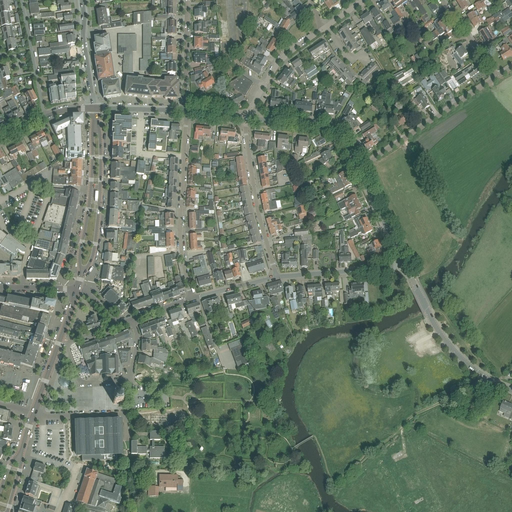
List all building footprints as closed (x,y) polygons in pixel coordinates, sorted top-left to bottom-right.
[(161,0),(161,5),(163,5),(163,9),(168,9),(176,9),(176,2),(170,2),(170,0),(161,0)] [(297,1),(296,0),(293,2),(294,4),(293,4),(296,7),(294,9),(296,12),(300,17),(305,13),(302,8),(301,7),(303,6),(298,0),(297,1)] [(337,2),(335,0),(332,0),(326,4),(330,10),(339,3),(337,1),(337,2)] [(393,10),(391,7),(386,0),(380,5),(384,11),(387,9),(390,13),(391,12),(393,11),(393,10)] [(393,3),(394,4),(397,8),(395,10),(401,19),(404,17),(398,8),(401,5),(403,4),(400,0),(391,0),(394,3),(393,3)] [(418,0),(412,0),(413,2),(417,7),(425,19),(428,17),(427,15),(426,14),(427,14),(418,0)] [(487,1),(476,7),(478,11),(486,6),(486,5),(490,3),(487,0),(486,0),(487,1)] [(64,5),(64,1),(57,2),(58,8),(60,8),(61,12),(71,10),(70,4),(64,5)] [(288,1),(285,3),(289,8),(292,11),(289,13),(291,16),(289,18),(291,20),(293,18),(295,21),(300,17),(296,12),(294,9),(292,6),(288,1)] [(434,2),(428,6),(433,13),(434,12),(438,9),(439,9),(434,2)] [(463,11),(467,8),(469,7),(465,2),(459,5),(463,11)] [(31,15),(39,13),(38,4),(30,4),(29,4),(31,15)] [(100,10),(97,11),(98,18),(106,17),(105,10),(108,9),(107,4),(102,4),(99,5),(101,5),(101,10),(100,10)] [(207,14),(207,7),(197,7),(199,7),(198,10),(196,10),(195,18),(204,18),(204,14),(207,14)] [(381,21),(382,22),(383,23),(382,24),(387,31),(392,28),(387,21),(385,22),(384,21),(384,20),(379,12),(376,8),(370,12),(373,16),(375,19),(378,23),(381,21)] [(157,15),(157,18),(167,18),(167,15),(174,15),(176,16),(176,12),(177,12),(177,9),(176,9),(168,9),(168,13),(165,13),(165,15),(157,15)] [(393,11),(391,12),(396,21),(399,19),(394,10),(393,10),(393,11)] [(151,11),(143,12),(134,14),(134,26),(144,24),(148,24),(151,23),(151,21),(151,18),(151,11)] [(468,16),(471,22),(480,17),(479,16),(480,16),(477,11),(468,16)] [(381,32),(371,17),(368,13),(361,18),(365,25),(369,22),(377,32),(376,35),(377,37),(381,34),(380,33),(381,32)] [(266,16),(264,20),(275,27),(273,30),(277,33),(276,35),(279,36),(281,33),(283,35),(287,29),(281,26),(278,24),(266,16)] [(493,20),(488,23),(489,26),(494,23),(495,24),(499,21),(500,20),(502,19),(500,16),(498,17),(496,18),(495,19),(493,20)] [(106,17),(98,18),(99,26),(102,26),(103,26),(104,30),(103,30),(107,30),(122,28),(121,23),(121,22),(112,23),(112,25),(108,25),(106,17)] [(480,17),(471,22),(475,27),(479,25),(481,24),(483,22),(480,17)] [(10,18),(1,20),(1,23),(2,26),(7,25),(12,24),(10,18)] [(176,28),(176,22),(167,21),(167,18),(157,18),(155,18),(155,21),(165,21),(165,28),(168,28),(176,28)] [(282,19),(278,24),(287,29),(290,24),(288,22),(290,21),(288,19),(285,21),(285,20),(285,21),(282,19)] [(396,21),(393,23),(396,28),(398,30),(401,28),(404,26),(402,24),(400,21),(399,19),(396,21)] [(431,19),(424,25),(426,28),(433,22),(431,19)] [(434,32),(432,33),(434,36),(444,29),(448,25),(444,19),(440,22),(438,20),(435,22),(436,23),(434,24),(438,30),(437,30),(434,32)] [(195,26),(195,33),(198,33),(201,33),(202,33),(203,33),(206,33),(209,33),(209,28),(207,28),(207,22),(204,22),(202,22),(198,22),(198,23),(198,26),(196,26),(195,26)] [(43,24),(33,25),(34,35),(34,36),(44,35),(43,24)] [(58,26),(57,26),(58,33),(66,31),(69,31),(74,30),(73,24),(69,25),(69,24),(67,24),(66,24),(65,24),(65,25),(58,26)] [(342,37),(350,32),(347,27),(348,27),(347,25),(342,28),(343,29),(338,32),(342,37)] [(434,36),(432,37),(434,40),(438,37),(440,35),(444,32),(446,34),(444,36),(447,40),(448,40),(452,37),(449,33),(453,31),(448,25),(444,29),(434,36)] [(7,27),(2,28),(3,32),(4,34),(13,33),(12,26),(7,27)] [(511,32),(508,26),(501,31),(505,36),(507,34),(511,32)] [(480,33),(479,34),(480,36),(482,36),(483,38),(489,35),(492,33),(489,27),(485,29),(484,30),(480,32),(480,33)] [(161,34),(161,38),(167,38),(167,35),(168,35),(171,35),(176,35),(176,28),(168,28),(165,28),(164,28),(164,34),(161,34)] [(376,42),(366,28),(360,31),(369,47),(372,51),(378,47),(377,46),(379,45),(376,42)] [(350,32),(342,37),(345,42),(353,37),(350,32)] [(489,35),(483,38),(485,40),(484,42),(485,44),(486,43),(487,44),(492,40),(496,38),(494,36),(495,35),(493,32),(492,33),(489,35)] [(13,33),(4,34),(4,37),(4,41),(7,40),(14,39),(13,33)] [(58,43),(50,44),(50,48),(51,48),(61,47),(68,46),(68,45),(69,44),(70,44),(71,46),(75,45),(75,44),(76,44),(74,35),(71,36),(70,36),(69,33),(61,34),(62,35),(62,36),(63,43),(59,43),(58,43)] [(112,55),(109,35),(97,37),(94,38),(95,41),(94,41),(95,45),(93,45),(95,55),(97,55),(97,57),(94,57),(95,61),(94,61),(96,68),(96,70),(112,67),(110,55),(112,55)] [(353,37),(345,42),(348,47),(356,42),(354,39),(358,36),(357,35),(353,37)] [(276,36),(270,44),(276,48),(279,42),(276,40),(278,37),(276,36)] [(151,37),(151,39),(151,41),(156,41),(161,41),(162,41),(165,41),(165,47),(176,47),(176,41),(173,41),(171,41),(167,41),(167,38),(161,38),(157,37),(151,37)] [(261,39),(259,41),(263,43),(260,47),(264,49),(263,50),(266,52),(267,50),(270,51),(272,53),(276,48),(270,44),(261,39)] [(324,42),(319,45),(323,51),(325,53),(330,50),(328,48),(328,47),(327,45),(328,44),(325,41),(324,42)] [(504,41),(499,44),(501,48),(502,49),(503,51),(504,52),(503,52),(500,55),(503,60),(510,56),(511,54),(511,52),(510,50),(507,45),(506,45),(504,41)] [(360,47),(356,42),(348,47),(351,53),(356,50),(357,51),(362,48),(361,47),(360,47)] [(195,43),(195,49),(203,49),(203,48),(208,48),(208,51),(215,52),(215,46),(215,44),(208,44),(195,43)] [(315,48),(314,49),(316,51),(318,55),(320,57),(325,53),(323,51),(319,45),(316,47),(314,48),(315,48)] [(251,46),(248,50),(251,51),(255,54),(254,55),(255,55),(253,59),(264,66),(267,60),(263,57),(262,56),(261,56),(257,53),(258,51),(256,50),(256,49),(251,46)] [(39,49),(38,49),(38,50),(39,56),(48,55),(52,55),(54,55),(62,54),(62,53),(66,53),(67,58),(69,58),(69,57),(70,57),(71,57),(77,56),(76,48),(69,49),(69,47),(67,47),(51,49),(51,48),(50,48),(39,49)] [(160,54),(160,60),(166,61),(169,61),(169,54),(172,54),(175,54),(176,47),(165,47),(165,54),(160,54)] [(456,52),(452,56),(453,57),(455,59),(457,63),(458,63),(460,67),(464,64),(467,62),(464,59),(463,57),(464,57),(468,54),(463,47),(457,51),(456,51),(457,52),(456,52)] [(312,50),(309,52),(312,56),(313,58),(314,60),(320,57),(318,55),(316,51),(314,49),(313,48),(312,49),(312,50)] [(419,53),(415,56),(419,62),(423,60),(419,53)] [(195,55),(195,56),(194,56),(194,60),(195,60),(195,63),(208,63),(208,66),(215,65),(215,60),(207,59),(207,55),(195,55)] [(242,58),(240,62),(243,64),(243,65),(248,68),(259,75),(262,70),(264,66),(253,59),(252,60),(248,58),(248,57),(244,55),(243,58),(242,58)] [(331,67),(328,70),(329,72),(332,69),(335,66),(339,62),(339,61),(335,57),(331,61),(328,64),(331,67)] [(301,77),(303,75),(299,68),(303,65),(299,59),(292,63),(301,77)] [(57,72),(54,72),(54,75),(57,75),(61,74),(61,75),(65,74),(74,73),(74,68),(75,67),(75,66),(79,66),(78,60),(71,61),(64,62),(65,66),(70,65),(71,68),(71,70),(65,71),(61,71),(61,69),(56,70),(57,72)] [(164,62),(164,65),(168,65),(168,73),(175,73),(175,72),(177,72),(177,68),(175,68),(175,66),(175,65),(174,65),(174,62),(170,62),(164,62)] [(332,69),(329,72),(330,73),(333,70),(336,73),(344,66),(342,64),(340,63),(339,62),(335,66),(332,69)] [(371,65),(368,68),(372,72),(375,75),(378,78),(379,77),(376,74),(380,71),(377,67),(373,63),(371,65)] [(308,68),(304,71),(309,78),(319,72),(315,65),(308,69),(308,68)] [(337,80),(348,70),(344,66),(336,73),(339,76),(336,79),(337,80)] [(455,77),(454,77),(457,81),(460,85),(467,81),(467,80),(464,77),(468,74),(470,78),(471,78),(479,72),(476,68),(475,69),(472,66),(469,68),(460,74),(455,77)] [(0,79),(4,89),(7,88),(5,78),(10,76),(6,67),(0,69),(0,70),(2,75),(0,75),(0,79)] [(114,79),(112,67),(96,70),(98,82),(102,81),(103,83),(110,82),(115,81),(114,79)] [(286,70),(282,75),(289,80),(294,85),(296,82),(290,78),(293,75),(292,74),(294,71),(291,67),(288,71),(286,70)] [(204,68),(202,70),(203,73),(203,74),(211,86),(216,83),(213,79),(212,77),(209,78),(208,76),(209,75),(208,74),(205,70),(204,68)] [(366,70),(364,72),(368,76),(371,79),(374,76),(377,79),(378,78),(375,75),(372,72),(368,68),(366,70)] [(348,70),(337,80),(339,82),(342,79),(345,82),(348,79),(352,75),(350,73),(349,72),(348,70)] [(405,71),(392,77),(396,84),(399,82),(399,81),(405,77),(404,74),(406,73),(405,71)] [(362,73),(360,76),(363,80),(362,81),(366,85),(368,84),(367,83),(371,79),(368,76),(364,72),(362,73)] [(49,90),(49,92),(51,104),(66,102),(66,100),(76,99),(75,91),(76,91),(75,88),(77,88),(76,87),(76,86),(75,84),(76,84),(75,84),(75,82),(75,78),(75,76),(73,76),(73,74),(61,76),(61,80),(62,84),(62,88),(56,89),(55,88),(55,86),(49,87),(49,89),(49,90)] [(206,90),(211,86),(203,74),(199,76),(202,79),(197,82),(201,89),(204,86),(206,90)] [(427,83),(423,86),(426,91),(427,92),(428,93),(432,90),(436,96),(439,100),(443,97),(445,96),(444,96),(444,95),(446,94),(451,91),(446,82),(440,74),(436,77),(435,78),(435,77),(434,76),(430,79),(431,80),(431,81),(427,83)] [(138,97),(138,96),(141,78),(138,78),(138,76),(127,75),(127,79),(125,92),(125,95),(138,97)] [(282,75),(278,81),(282,84),(283,85),(285,82),(287,83),(286,83),(292,88),(294,85),(289,80),(282,75)] [(348,79),(345,82),(349,86),(348,87),(349,88),(353,84),(352,83),(356,79),(355,78),(353,76),(352,75),(348,79)] [(249,90),(253,83),(242,76),(234,81),(249,90)] [(148,98),(149,95),(150,81),(142,80),(143,79),(141,78),(138,96),(142,97),(148,98)] [(176,83),(176,79),(165,79),(165,82),(160,82),(160,97),(164,97),(164,99),(176,99),(176,95),(178,95),(178,83),(176,83)] [(112,97),(121,96),(118,81),(115,81),(110,82),(112,97)] [(160,97),(160,82),(153,82),(150,81),(149,95),(148,98),(151,98),(151,97),(160,97)] [(245,97),(249,90),(234,81),(227,85),(241,94),(242,95),(245,97)] [(103,99),(112,97),(110,82),(103,83),(101,83),(103,99)] [(15,96),(20,94),(16,86),(10,89),(10,90),(13,95),(14,96),(15,96)] [(419,106),(422,104),(425,109),(430,106),(425,99),(427,98),(426,97),(426,96),(420,87),(416,90),(419,95),(420,95),(421,96),(415,100),(419,106)] [(10,90),(2,94),(5,99),(13,95),(10,90)] [(272,100),(271,104),(271,107),(288,109),(289,104),(289,102),(289,98),(286,97),(285,101),(278,100),(278,96),(279,91),(273,91),(272,100)] [(25,94),(25,95),(27,98),(27,99),(29,98),(28,99),(27,99),(27,101),(28,104),(32,111),(33,110),(35,109),(36,109),(37,108),(34,101),(35,101),(37,99),(35,94),(32,96),(31,93),(30,92),(27,93),(25,94)] [(317,100),(317,104),(318,104),(320,104),(319,106),(319,111),(325,112),(325,107),(326,104),(327,94),(324,93),(323,93),(323,96),(319,95),(318,100),(317,100)] [(232,106),(245,100),(242,95),(241,94),(229,100),(232,106)] [(325,112),(325,113),(326,113),(326,114),(329,115),(329,114),(334,114),(334,111),(334,108),(337,108),(339,104),(343,106),(347,99),(343,96),(340,102),(337,101),(336,103),(336,104),(331,100),(331,99),(331,94),(328,94),(327,94),(326,104),(325,107),(325,112)] [(400,95),(396,97),(401,104),(405,101),(400,95)] [(28,114),(29,113),(29,112),(30,112),(28,107),(23,97),(18,99),(23,110),(26,114),(27,113),(28,114)] [(296,105),(296,110),(304,111),(305,100),(302,100),(302,103),(296,103),(296,105)] [(305,100),(304,111),(312,112),(312,107),(313,105),(307,104),(308,100),(305,100)] [(348,106),(343,114),(347,116),(352,108),(351,108),(354,103),(350,100),(347,106),(348,106)] [(14,104),(9,107),(11,110),(12,113),(16,120),(22,116),(19,112),(18,110),(14,104)] [(9,107),(3,110),(7,116),(6,116),(8,118),(10,123),(16,120),(12,113),(11,110),(9,107)] [(406,116),(403,112),(400,114),(401,116),(395,120),(393,121),(395,123),(397,127),(412,118),(409,113),(406,116)] [(354,117),(352,115),(351,115),(349,117),(343,122),(348,127),(356,119),(358,117),(356,115),(354,117)] [(53,126),(52,126),(57,138),(57,139),(60,145),(61,144),(63,149),(64,150),(81,149),(82,149),(83,149),(83,148),(82,147),(82,142),(82,141),(82,137),(82,136),(81,130),(81,129),(81,128),(81,125),(82,125),(82,123),(82,120),(82,117),(82,116),(73,117),(73,118),(70,118),(69,118),(66,120),(65,120),(61,122),(62,123),(61,123),(59,124),(59,123),(57,124),(56,124),(55,125),(53,126)] [(111,133),(111,136),(112,136),(112,143),(113,143),(123,143),(123,144),(130,144),(131,144),(131,142),(131,141),(131,140),(131,134),(131,132),(131,127),(131,118),(124,118),(120,118),(114,118),(114,123),(112,123),(112,132),(112,133),(111,133)] [(352,132),(356,129),(361,125),(356,119),(348,127),(352,132)] [(150,135),(159,136),(160,122),(159,122),(157,122),(157,121),(151,120),(150,127),(155,128),(156,128),(156,132),(151,132),(150,132),(150,135)] [(160,122),(159,136),(167,137),(168,137),(168,134),(169,133),(168,133),(163,133),(163,128),(169,129),(169,123),(162,123),(160,122)] [(362,131),(371,125),(368,122),(360,127),(362,131)] [(171,124),(171,129),(171,131),(169,131),(169,140),(174,141),(174,139),(174,135),(179,135),(179,134),(180,125),(171,124)] [(379,129),(376,125),(374,126),(373,126),(361,134),(364,138),(366,138),(367,141),(366,141),(366,142),(363,145),(367,152),(371,149),(371,148),(378,143),(376,139),(378,138),(375,133),(377,132),(377,131),(379,129)] [(203,137),(204,127),(197,127),(197,132),(195,132),(195,139),(199,140),(199,136),(203,137)] [(204,127),(203,134),(207,135),(207,137),(211,138),(211,136),(212,133),(210,133),(211,128),(204,127)] [(228,141),(229,130),(222,129),(221,134),(220,134),(219,142),(224,142),(224,141),(228,141)] [(228,141),(232,142),(232,140),(236,140),(236,136),(235,136),(235,135),(236,134),(236,131),(229,130),(228,137),(228,141)] [(36,135),(39,141),(42,147),(43,147),(48,144),(48,143),(52,141),(48,134),(44,136),(42,132),(36,135)] [(261,150),(261,147),(263,134),(255,133),(254,139),(258,140),(258,147),(258,150),(261,150)] [(270,141),(270,140),(270,135),(263,134),(261,147),(265,148),(266,140),(270,141)] [(32,143),(28,146),(28,147),(29,147),(29,149),(30,150),(30,151),(31,152),(32,152),(35,158),(39,156),(34,146),(37,145),(35,143),(39,141),(36,135),(30,138),(30,139),(32,143)] [(149,135),(149,143),(156,143),(157,140),(163,140),(162,144),(166,144),(167,137),(159,136),(150,135),(149,135)] [(278,144),(278,149),(282,149),(282,146),(282,144),(286,145),(286,147),(286,149),(287,150),(291,150),(291,145),(288,144),(289,137),(279,136),(279,141),(278,144)] [(321,138),(320,136),(314,139),(319,147),(326,142),(323,137),(321,138)] [(308,148),(309,139),(300,138),(299,144),(296,144),(295,152),(303,153),(303,148),(308,148)] [(15,146),(18,152),(22,151),(23,153),(26,151),(24,147),(23,148),(21,143),(15,146)] [(148,150),(148,151),(156,151),(156,147),(160,147),(162,147),(162,148),(162,151),(162,152),(166,152),(166,144),(162,144),(156,143),(149,143),(149,144),(149,145),(149,146),(148,146),(148,150)] [(56,145),(51,148),(56,156),(61,154),(56,145)] [(9,149),(9,150),(11,154),(10,155),(12,158),(15,156),(14,154),(18,152),(15,146),(15,147),(9,150),(9,149)] [(322,155),(323,158),(319,160),(321,165),(324,164),(326,163),(329,162),(333,160),(331,154),(329,155),(329,153),(332,152),(330,147),(330,148),(325,150),(320,152),(319,153),(318,152),(312,155),(312,156),(306,159),(307,162),(320,156),(320,155),(322,155)] [(64,150),(60,150),(64,160),(67,160),(82,161),(82,154),(80,154),(81,149),(64,150)] [(34,159),(30,152),(27,154),(31,162),(32,161),(36,167),(38,165),(35,159),(34,159)] [(244,165),(243,157),(237,158),(237,163),(235,163),(235,162),(230,162),(231,166),(234,166),(244,165)] [(15,160),(11,162),(16,168),(15,169),(20,177),(22,176),(19,172),(21,171),(19,166),(15,160)] [(65,165),(65,170),(81,171),(82,161),(67,160),(67,163),(67,166),(65,165)] [(136,172),(136,174),(142,175),(144,175),(144,174),(147,175),(148,175),(149,171),(150,167),(149,167),(145,167),(145,163),(138,162),(137,165),(137,168),(137,170),(136,172)] [(111,163),(111,171),(136,172),(137,170),(137,168),(130,168),(129,168),(124,168),(124,164),(116,164),(111,163)] [(239,172),(245,172),(244,165),(234,166),(235,173),(239,172)] [(189,166),(189,175),(197,176),(199,176),(200,169),(197,169),(196,169),(196,167),(194,166),(189,166)] [(15,169),(4,176),(9,183),(12,189),(13,189),(24,182),(20,177),(15,169)] [(54,170),(53,177),(59,178),(59,174),(65,174),(65,173),(72,174),(72,177),(63,176),(63,178),(81,179),(81,171),(65,170),(64,170),(62,170),(54,170)] [(136,172),(111,171),(111,179),(122,180),(122,181),(129,181),(135,181),(136,174),(136,172)] [(237,180),(246,178),(245,172),(239,172),(239,177),(237,177),(237,180)] [(339,175),(334,178),(337,183),(335,185),(338,184),(338,183),(342,181),(342,182),(349,178),(346,172),(341,174),(339,175)] [(196,183),(197,176),(189,175),(188,185),(195,185),(195,182),(196,183)] [(3,176),(0,177),(0,179),(4,186),(9,183),(4,176),(3,176)] [(62,178),(61,185),(81,186),(81,183),(81,179),(62,178)] [(247,186),(246,178),(237,180),(238,182),(240,182),(240,187),(247,186)] [(332,186),(330,187),(332,190),(331,190),(333,194),(338,191),(345,188),(347,187),(348,187),(348,186),(348,188),(351,186),(351,185),(352,185),(349,178),(342,182),(342,181),(338,183),(338,184),(335,185),(334,185),(332,186)] [(111,183),(110,191),(111,191),(117,191),(122,191),(122,185),(129,185),(129,184),(129,181),(122,181),(122,184),(118,184),(111,183)] [(302,190),(311,187),(309,181),(301,184),(302,190)] [(240,195),(249,194),(247,187),(240,188),(241,192),(239,193),(240,195)] [(78,201),(80,193),(69,190),(53,189),(52,195),(53,195),(78,201)] [(195,199),(196,192),(194,192),(194,189),(188,189),(187,198),(195,199)] [(263,195),(261,195),(263,203),(272,202),(271,194),(276,193),(275,189),(266,190),(266,192),(263,192),(263,195)] [(110,194),(110,201),(121,201),(127,201),(127,191),(122,191),(117,191),(117,194),(111,194),(110,194)] [(250,201),(249,194),(240,195),(240,197),(242,197),(243,202),(250,201)] [(76,210),(78,201),(53,195),(51,204),(76,210)] [(349,198),(342,202),(345,208),(346,208),(347,207),(359,202),(356,195),(355,196),(354,195),(351,196),(352,197),(349,198)] [(296,203),(294,204),(295,208),(296,208),(300,207),(304,206),(301,197),(297,198),(299,202),(296,203)] [(198,199),(195,199),(187,198),(187,207),(193,208),(194,205),(195,205),(198,205),(198,199)] [(117,211),(121,211),(139,213),(139,202),(121,201),(110,201),(110,208),(110,210),(110,211),(117,211)] [(244,207),(242,207),(242,209),(251,207),(250,201),(243,202),(244,206),(244,207)] [(272,202),(263,203),(264,212),(267,211),(268,211),(278,209),(276,201),(273,202),(272,202)] [(347,207),(346,208),(349,215),(350,215),(352,217),(360,214),(358,210),(362,208),(359,202),(347,207)] [(72,229),(76,210),(51,204),(50,204),(43,222),(45,222),(45,225),(51,227),(51,224),(52,224),(61,226),(72,229)] [(304,206),(297,208),(299,216),(306,214),(304,206)] [(253,214),(251,207),(242,209),(243,211),(245,211),(246,216),(253,214)] [(117,211),(110,211),(110,210),(109,219),(125,220),(126,212),(121,211),(117,211)] [(190,222),(196,222),(200,221),(200,214),(190,214),(190,222)] [(248,222),(246,223),(246,225),(255,222),(253,215),(248,217),(246,217),(248,222)] [(361,216),(354,219),(359,229),(370,224),(367,218),(363,220),(361,216)] [(272,218),(267,220),(269,228),(281,224),(279,219),(276,220),(275,217),(272,218)] [(108,227),(113,228),(121,228),(121,230),(129,231),(135,232),(136,224),(133,224),(133,221),(125,220),(109,219),(108,227)] [(152,227),(151,227),(152,231),(159,231),(159,228),(166,228),(166,227),(168,227),(173,227),(173,220),(161,221),(159,221),(159,227),(155,227),(152,227)] [(196,222),(190,222),(190,229),(195,229),(196,229),(202,229),(202,221),(200,221),(196,222)] [(257,229),(255,222),(246,225),(247,227),(249,226),(250,231),(257,229)] [(52,224),(50,233),(53,233),(70,237),(72,229),(61,226),(52,224)] [(281,224),(269,228),(272,236),(274,235),(274,238),(278,237),(277,234),(276,231),(279,230),(279,231),(282,230),(281,224)] [(356,231),(349,234),(351,238),(358,235),(359,233),(361,232),(362,234),(364,235),(366,234),(368,233),(373,231),(370,224),(359,229),(356,231)] [(250,238),(259,236),(257,229),(250,231),(252,235),(250,236),(250,238)] [(50,233),(49,232),(40,230),(37,240),(68,247),(69,240),(68,240),(68,238),(69,238),(70,237),(53,233),(50,233)] [(108,231),(106,231),(106,239),(114,239),(113,244),(113,248),(117,248),(117,244),(118,231),(111,231),(108,231)] [(126,250),(126,251),(135,252),(137,235),(131,235),(128,234),(128,235),(126,250)] [(191,243),(197,242),(197,238),(202,238),(202,234),(191,235),(191,243)] [(312,235),(299,236),(300,239),(300,240),(302,240),(302,241),(303,241),(303,246),(301,246),(302,267),(305,267),(305,268),(307,268),(307,267),(308,267),(308,255),(308,254),(308,250),(308,246),(311,246),(311,244),(312,244),(312,240),(312,235)] [(7,238),(0,246),(0,278),(2,278),(4,279),(5,279),(7,279),(8,279),(10,279),(11,278),(17,278),(17,276),(18,276),(19,276),(20,276),(20,275),(21,275),(21,274),(21,273),(21,268),(22,264),(23,262),(20,261),(19,261),(18,261),(17,261),(16,261),(16,259),(16,257),(17,255),(18,254),(19,252),(20,253),(21,254),(22,254),(23,254),(24,255),(25,254),(25,251),(22,248),(20,246),(17,243),(8,237),(8,236),(7,238)] [(261,243),(259,236),(250,238),(251,240),(253,240),(254,244),(261,243)] [(65,257),(68,247),(37,240),(36,244),(34,248),(40,250),(53,254),(64,256),(65,257)] [(351,240),(348,241),(351,247),(353,251),(356,250),(351,240)] [(370,249),(366,251),(368,253),(370,252),(372,251),(375,250),(382,247),(379,240),(372,244),(368,246),(370,249)] [(158,248),(151,248),(151,253),(159,252),(167,251),(166,248),(174,248),(174,241),(166,241),(158,241),(158,248)] [(197,242),(191,243),(192,250),(197,250),(203,250),(203,247),(201,247),(198,247),(197,242)] [(385,253),(382,247),(375,250),(372,251),(374,254),(376,253),(378,256),(380,255),(381,257),(384,255),(384,253),(385,253)] [(60,268),(64,256),(53,254),(40,250),(34,248),(31,257),(37,259),(46,263),(46,262),(60,268)] [(246,249),(238,251),(238,254),(238,253),(238,255),(239,259),(240,264),(246,262),(245,257),(245,253),(247,253),(246,249)] [(212,252),(207,253),(210,265),(211,265),(213,274),(214,279),(216,278),(217,282),(224,281),(223,276),(222,272),(217,273),(216,269),(217,269),(215,264),(212,252)] [(117,264),(118,262),(117,262),(117,261),(117,255),(105,254),(104,263),(111,264),(117,264)] [(258,258),(254,259),(255,263),(258,271),(258,272),(262,271),(262,270),(265,269),(263,261),(262,258),(261,254),(257,255),(258,258)] [(204,255),(199,256),(200,262),(201,267),(202,271),(204,278),(206,285),(212,284),(211,279),(210,276),(208,277),(206,270),(207,270),(204,255)] [(31,257),(27,267),(33,269),(35,265),(37,259),(31,257)] [(46,263),(37,259),(35,265),(45,269),(59,273),(59,272),(59,271),(60,268),(46,262),(46,263)] [(236,269),(233,270),(233,273),(235,278),(236,278),(236,279),(238,278),(238,277),(241,276),(240,272),(241,272),(240,269),(240,268),(241,267),(240,264),(239,259),(234,261),(235,264),(236,269)] [(248,262),(247,262),(248,266),(248,269),(250,273),(253,272),(253,273),(253,274),(258,272),(258,271),(255,263),(254,259),(250,260),(250,261),(248,262)] [(45,280),(45,269),(35,265),(33,269),(33,270),(33,271),(33,280),(45,280)] [(104,266),(101,280),(102,280),(108,281),(110,281),(110,280),(114,281),(123,282),(123,276),(124,269),(123,268),(120,267),(117,267),(116,268),(113,267),(112,267),(108,267),(104,266)] [(206,285),(204,278),(202,271),(201,267),(197,269),(198,275),(197,275),(198,279),(196,280),(197,284),(199,284),(200,287),(206,285)] [(56,280),(59,273),(45,269),(45,280),(56,280)] [(231,272),(230,269),(227,270),(228,272),(225,273),(226,280),(233,278),(232,271),(231,272)] [(179,296),(185,293),(179,276),(175,278),(176,280),(177,284),(176,285),(177,288),(179,296)] [(143,285),(140,286),(142,290),(144,297),(143,297),(144,299),(147,307),(153,305),(151,297),(150,296),(149,296),(149,295),(148,283),(148,281),(147,281),(143,282),(142,283),(143,285)] [(275,283),(268,285),(269,290),(270,292),(271,295),(274,294),(273,291),(280,290),(280,293),(284,292),(283,289),(283,288),(283,286),(281,281),(277,282),(275,283)] [(152,283),(148,283),(149,295),(149,296),(150,296),(151,297),(153,305),(163,301),(161,294),(161,290),(160,287),(159,282),(156,283),(156,286),(152,286),(152,283)] [(349,289),(350,294),(365,293),(364,283),(359,284),(359,285),(352,285),(352,289),(349,289)] [(333,295),(333,292),(332,284),(325,285),(326,296),(327,296),(328,299),(325,300),(325,304),(325,307),(328,307),(328,300),(332,299),(332,303),(335,303),(335,295),(333,295)] [(316,296),(314,297),(314,301),(317,300),(317,298),(323,297),(322,293),(322,290),(321,285),(315,286),(315,293),(316,296)] [(119,294),(120,293),(114,287),(112,289),(104,298),(104,299),(109,304),(117,296),(118,297),(120,295),(119,294)] [(298,295),(297,296),(297,300),(297,304),(298,308),(303,307),(303,303),(306,303),(306,299),(302,299),(302,297),(304,297),(304,295),(304,292),(304,287),(297,287),(298,295)] [(173,298),(179,296),(177,288),(171,290),(173,298)] [(293,288),(286,288),(287,300),(291,300),(294,300),(294,301),(291,301),(290,301),(290,302),(291,310),(297,309),(296,301),(296,300),(297,300),(297,296),(295,296),(294,296),(293,293),(293,288)] [(134,298),(129,300),(131,304),(132,306),(132,307),(133,311),(140,309),(138,301),(136,297),(137,296),(135,292),(132,293),(134,298)] [(249,301),(256,311),(256,310),(255,309),(259,309),(258,305),(264,304),(264,306),(266,306),(270,305),(269,298),(268,298),(263,299),(263,297),(262,292),(253,293),(254,298),(254,299),(254,300),(252,301),(249,301)] [(117,296),(109,304),(112,307),(112,306),(114,308),(122,301),(120,299),(122,296),(120,293),(119,294),(120,295),(118,297),(117,296)] [(239,294),(232,296),(235,304),(236,309),(244,306),(243,301),(241,302),(240,299),(239,294)] [(2,304),(2,306),(7,307),(20,310),(20,308),(28,310),(30,301),(26,300),(27,298),(24,298),(24,297),(22,296),(21,297),(18,297),(18,298),(15,298),(7,296),(7,299),(4,299),(2,304)] [(236,309),(235,304),(232,296),(226,298),(228,306),(229,310),(232,310),(236,309)] [(275,297),(271,299),(273,304),(275,307),(278,306),(279,305),(275,297)] [(219,303),(218,298),(206,301),(206,300),(203,301),(203,302),(202,302),(206,315),(211,313),(217,311),(215,306),(219,304),(219,303)] [(39,303),(37,311),(43,313),(48,314),(49,312),(50,312),(50,313),(51,313),(52,313),(52,312),(53,312),(53,311),(54,311),(54,310),(53,309),(54,309),(56,303),(46,301),(46,300),(41,299),(41,300),(39,300),(39,301),(39,303)] [(140,309),(147,307),(144,299),(138,301),(140,309)] [(30,301),(28,310),(34,311),(37,311),(39,303),(36,302),(34,302),(32,301),(30,301)] [(114,308),(114,309),(121,316),(127,310),(131,307),(129,303),(127,304),(126,305),(122,301),(114,308)] [(196,316),(202,314),(198,303),(192,305),(196,316)] [(192,305),(186,307),(188,315),(190,318),(192,321),(193,323),(197,322),(196,316),(192,305)] [(20,310),(7,307),(2,306),(0,312),(0,316),(32,324),(46,328),(47,328),(48,324),(49,324),(49,322),(50,318),(51,318),(51,317),(43,315),(43,313),(37,311),(34,311),(28,310),(20,308),(20,310)] [(275,307),(272,309),(274,312),(273,313),(276,319),(280,317),(279,315),(276,310),(275,307)] [(180,309),(175,311),(178,321),(179,324),(182,323),(181,320),(184,319),(183,317),(183,316),(180,309)] [(177,336),(172,323),(178,321),(175,311),(169,313),(171,320),(168,321),(177,345),(182,344),(179,335),(177,336)] [(88,331),(99,327),(96,315),(91,317),(91,319),(88,320),(88,321),(87,321),(88,324),(86,325),(88,331)] [(163,318),(156,321),(159,329),(157,330),(159,336),(163,335),(161,328),(166,326),(165,323),(163,318)] [(0,335),(11,339),(14,339),(15,340),(17,340),(19,341),(21,341),(23,342),(25,342),(27,343),(29,343),(34,345),(39,346),(40,347),(41,347),(44,339),(44,338),(21,332),(17,331),(11,329),(11,328),(10,328),(11,326),(11,324),(0,320),(0,335)] [(249,320),(240,324),(243,329),(247,327),(250,325),(251,325),(251,324),(249,320)] [(151,323),(148,324),(151,332),(153,331),(153,332),(154,332),(156,337),(157,337),(159,336),(157,330),(159,329),(156,321),(151,323)] [(195,336),(198,335),(193,323),(192,321),(189,322),(195,336)] [(192,337),(195,336),(189,322),(186,323),(189,331),(192,337)] [(11,326),(10,328),(11,328),(11,329),(17,331),(21,332),(44,338),(47,329),(46,328),(32,324),(30,329),(18,326),(11,324),(11,326)] [(148,324),(139,327),(142,335),(143,335),(144,339),(146,339),(153,337),(151,332),(148,324)] [(209,351),(215,348),(207,327),(201,329),(209,351)] [(134,337),(131,329),(127,331),(123,332),(120,334),(121,337),(122,337),(124,341),(124,344),(129,342),(129,347),(133,347),(134,337)] [(121,337),(120,334),(118,335),(117,335),(113,336),(116,344),(117,344),(122,367),(126,366),(125,350),(122,349),(121,345),(124,344),(124,341),(122,337),(121,337)] [(113,336),(108,338),(111,346),(109,347),(111,355),(116,375),(118,375),(118,374),(119,374),(119,373),(122,373),(122,367),(117,344),(116,344),(113,336)] [(106,348),(104,339),(97,342),(98,346),(99,350),(100,355),(111,355),(109,347),(106,348)] [(245,350),(241,340),(228,344),(231,351),(237,368),(250,363),(245,350)] [(80,346),(79,348),(82,356),(86,363),(88,370),(89,370),(90,375),(91,375),(91,376),(98,376),(98,375),(100,374),(100,375),(106,375),(100,355),(99,350),(97,346),(96,341),(89,343),(82,346),(80,346)] [(27,348),(23,365),(28,367),(32,368),(33,366),(36,359),(35,359),(37,352),(32,350),(34,345),(29,343),(28,346),(27,348)] [(27,348),(19,346),(19,348),(13,347),(12,351),(9,365),(20,368),(20,364),(23,365),(27,348)] [(142,346),(142,352),(150,352),(150,349),(154,350),(154,353),(153,353),(153,358),(156,359),(167,364),(169,354),(167,350),(163,350),(163,348),(158,348),(157,350),(157,347),(142,346)] [(12,351),(0,348),(0,363),(9,365),(12,351)] [(111,355),(100,355),(106,375),(110,375),(110,374),(112,374),(112,375),(116,375),(111,355)] [(151,359),(147,358),(140,356),(138,363),(150,367),(151,363),(159,366),(161,362),(151,358),(151,359)] [(70,383),(70,381),(69,380),(68,379),(66,378),(64,378),(63,378),(61,379),(60,380),(60,382),(60,383),(60,385),(61,386),(62,387),(64,388),(66,388),(67,387),(69,386),(69,385),(70,383)] [(114,394),(113,395),(114,396),(114,402),(113,403),(114,404),(115,405),(116,404),(117,404),(117,403),(118,403),(118,402),(121,402),(121,403),(122,403),(123,403),(123,402),(123,401),(122,401),(122,396),(123,396),(123,395),(122,395),(122,394),(122,395),(121,395),(120,395),(120,396),(118,396),(118,395),(115,395),(114,394)] [(499,411),(499,412),(505,414),(510,416),(508,418),(511,419),(511,410),(511,405),(506,403),(506,402),(505,402),(505,403),(503,402),(502,404),(501,407),(501,408),(499,411)] [(0,421),(1,422),(6,423),(7,424),(10,413),(0,410),(0,421)] [(77,429),(76,429),(76,433),(77,433),(77,435),(76,435),(76,439),(77,439),(77,441),(76,440),(76,441),(77,441),(76,442),(77,442),(76,444),(76,443),(76,444),(77,444),(77,445),(76,445),(77,445),(77,446),(76,446),(76,447),(77,447),(77,448),(76,448),(77,448),(77,449),(76,450),(77,450),(77,451),(76,451),(77,451),(77,452),(77,453),(78,453),(78,456),(77,456),(82,456),(82,457),(82,462),(104,461),(107,461),(110,461),(117,461),(116,456),(116,455),(121,455),(121,454),(120,454),(120,452),(122,451),(121,451),(121,450),(122,450),(121,449),(121,448),(122,448),(121,448),(121,447),(121,446),(121,445),(121,444),(121,443),(121,444),(121,442),(121,441),(121,440),(121,441),(121,440),(121,439),(120,439),(120,438),(121,438),(121,434),(120,434),(120,432),(121,431),(121,428),(120,428),(119,423),(120,423),(110,423),(110,421),(89,422),(86,422),(86,424),(84,424),(77,424),(76,424),(76,425),(77,425),(77,429)] [(0,431),(4,432),(12,434),(13,427),(6,426),(5,425),(5,426),(4,428),(0,427),(0,425),(0,431)] [(0,431),(0,440),(2,441),(7,443),(8,440),(11,441),(12,434),(4,432),(0,431)] [(131,447),(131,449),(131,454),(147,454),(147,452),(150,452),(150,459),(164,459),(164,447),(154,447),(154,440),(157,440),(160,440),(160,432),(157,432),(155,432),(150,432),(150,440),(152,440),(152,447),(152,449),(150,449),(150,450),(147,450),(147,447),(141,447),(141,448),(137,447),(137,441),(131,441),(131,447)] [(0,449),(4,451),(4,452),(6,449),(8,444),(7,443),(2,441),(0,440),(0,449)] [(30,480),(32,481),(38,482),(41,473),(43,474),(44,472),(46,467),(45,467),(36,464),(35,464),(33,471),(34,471),(31,480),(30,479),(30,480)] [(76,501),(81,503),(87,505),(86,508),(86,509),(95,510),(98,511),(101,511),(102,511),(104,511),(105,510),(108,503),(109,501),(100,498),(98,497),(99,494),(100,494),(99,497),(110,501),(119,504),(121,498),(120,497),(119,497),(119,496),(122,488),(115,486),(112,495),(101,491),(101,492),(100,492),(101,489),(103,489),(111,492),(113,487),(114,486),(116,480),(98,474),(87,470),(83,482),(81,486),(78,496),(76,501)] [(183,492),(183,480),(177,480),(178,475),(159,475),(159,487),(177,488),(177,492),(183,492)] [(29,482),(25,494),(27,495),(29,496),(28,498),(37,501),(40,491),(41,489),(52,492),(52,494),(48,505),(50,505),(56,507),(63,491),(40,483),(38,482),(32,481),(31,483),(29,482)] [(148,486),(148,496),(155,496),(158,496),(158,495),(158,492),(155,492),(155,487),(155,486),(148,486)] [(24,497),(21,504),(28,507),(29,504),(36,506),(39,508),(40,506),(41,502),(37,501),(28,498),(24,497)]
